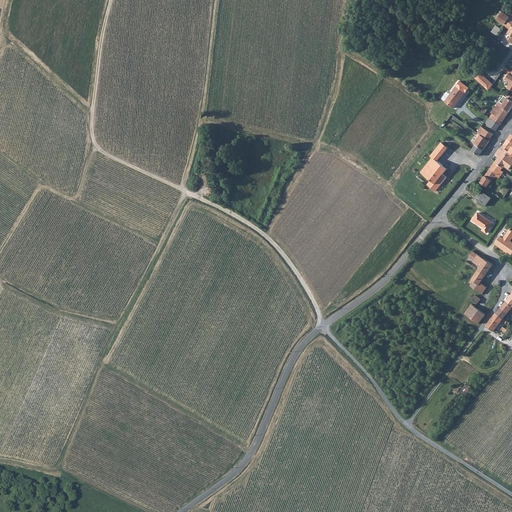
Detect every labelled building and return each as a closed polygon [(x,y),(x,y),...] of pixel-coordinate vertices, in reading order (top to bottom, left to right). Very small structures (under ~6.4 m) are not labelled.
[(493,20),(502,27),(506,20),(507,20),(498,13),(493,20)] [(488,92),(492,86),(479,73),(474,78),(482,86),(488,92)] [(465,93),(456,86),(450,94),(445,101),(445,102),(454,108),(465,93)] [(447,92),(442,98),(445,101),(450,94),(447,92)] [(511,97),(506,94),(503,97),(511,102),(511,97)] [(511,102),(503,97),(498,104),(502,107),(502,109),(508,114),(511,107),(511,102)] [(502,109),(502,107),(498,104),(491,115),(492,116),(493,115),(494,113),(496,114),(494,116),(496,117),(502,109)] [(496,117),(494,116),(493,115),(492,116),(489,120),(492,121),(495,123),(498,125),(500,126),(508,114),(502,109),(496,117)] [(485,125),(495,132),(500,126),(498,125),(495,123),(492,121),(489,120),(485,125)] [(482,136),(489,142),(493,136),(482,128),(478,134),(482,136)] [(511,136),(511,135),(502,148),(507,152),(511,155),(511,136)] [(477,146),(473,152),(473,153),(479,158),(490,142),(489,142),(482,136),(476,145),(477,146)] [(422,172),(427,177),(439,162),(438,161),(450,148),(443,143),(432,156),(434,158),(422,172)] [(500,150),(495,156),(499,158),(511,167),(511,166),(511,160),(505,156),(503,155),(504,154),(500,150)] [(509,171),(511,167),(499,158),(490,171),(498,176),(497,178),(500,180),(504,174),(501,172),(502,170),(503,171),(505,169),(509,171)] [(444,166),(439,162),(427,177),(431,181),(427,185),(435,192),(447,179),(443,175),(439,172),(444,166)] [(439,172),(443,175),(448,170),(444,166),(439,172)] [(482,184),(488,189),(495,179),(496,180),(497,178),(498,176),(490,171),(482,184)] [(484,197),(480,201),(479,203),(486,208),(492,200),(486,195),(484,197)] [(472,220),(476,224),(480,219),(482,217),(477,214),(472,220)] [(491,223),(482,217),(480,219),(489,226),(491,223)] [(489,226),(480,219),(476,224),(485,230),(489,226)] [(498,237),(493,245),(500,250),(501,249),(509,255),(511,251),(511,244),(508,241),(511,235),(511,232),(507,229),(500,239),(498,237)] [(477,269),(475,272),(475,273),(482,277),(489,264),(469,252),(465,258),(470,262),(469,264),(477,269)] [(478,284),(482,277),(475,273),(469,283),(468,282),(467,285),(468,286),(468,287),(480,295),(484,288),(478,284)] [(473,296),(470,301),(472,302),(475,305),(479,300),(473,296)] [(511,307),(504,302),(500,307),(507,312),(511,307)] [(485,315),(471,304),(464,314),(478,324),(485,315)] [(507,312),(500,307),(496,313),(503,318),(507,312)] [(503,318),(496,313),(495,312),(491,319),(499,324),(503,318)] [(499,324),(491,319),(486,326),(494,331),(499,324)]
